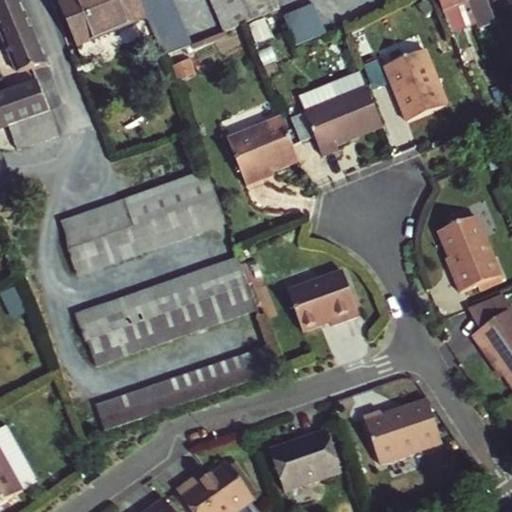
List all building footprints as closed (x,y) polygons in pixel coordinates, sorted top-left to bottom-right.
[(0,30),(16,72),(47,65),(35,32),(21,0),(0,0),(0,126),(7,124),(48,110),(37,85),(0,96),(0,30)] [(76,49),(148,19),(139,0),(81,0),(59,9),(76,49)] [(192,43),(171,0),(139,0),(148,19),(164,56),(192,43)] [(275,0),(210,0),(225,32),(241,25),(279,9),(280,8),(275,0)] [(436,0),(451,34),(475,24),(464,0),(436,0)] [(464,0),(475,24),(477,28),(495,21),(486,0),(464,0)] [(325,34),(313,8),(285,21),(296,47),(325,34)] [(416,48),(412,38),(397,44),(401,54),(416,48)] [(420,46),(380,62),(404,118),(444,101),(420,46)] [(297,96),(303,111),(363,84),(357,70),(297,96)] [(380,124),(363,84),(303,111),(321,154),(337,148),(335,143),(380,124)] [(48,110),(7,124),(16,149),(57,135),(48,110)] [(299,161),(282,120),(228,144),(247,188),(264,180),(263,176),(299,161)] [(66,247),(220,203),(216,194),(202,157),(59,214),(64,225),(62,238),(66,247)] [(222,208),(220,203),(66,247),(74,266),(222,208)] [(442,228),(457,264),(454,266),(463,288),(505,271),(479,212),(442,228)] [(236,249),(235,246),(73,302),(93,356),(255,300),(236,249)] [(358,309),(343,266),(288,286),(302,326),(328,316),(329,319),(358,309)] [(511,305),(473,332),(481,346),(484,345),(511,388),(511,305)] [(98,404),(108,430),(279,368),(270,343),(98,404)] [(381,405),(364,412),(382,457),(444,434),(428,393),(383,409),(381,405)] [(273,447),(286,487),(343,466),(328,426),(273,447)] [(0,451),(0,504),(22,491),(0,451)] [(199,476),(195,471),(176,486),(195,511),(224,511),(252,492),(225,457),(199,476)] [(177,511),(164,494),(140,511),(177,511)]
